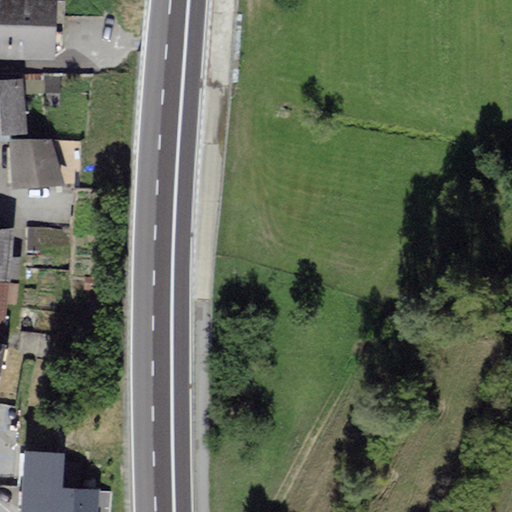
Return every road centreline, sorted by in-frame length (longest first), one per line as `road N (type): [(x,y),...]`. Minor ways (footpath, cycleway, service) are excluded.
road 1 (primary): [(167,511),(166,300),(183,0)]
road 2 (unclassified): [(205,511),(204,250),(216,65)]
road 3 (residential): [(138,44),(58,64),(0,67)]
